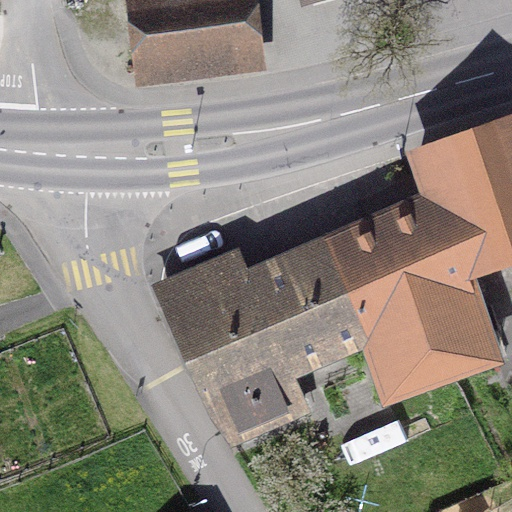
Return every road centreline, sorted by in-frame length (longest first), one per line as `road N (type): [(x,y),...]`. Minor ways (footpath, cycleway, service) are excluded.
road 1 (tertiary): [(52,151),(243,138),(511,69)]
road 2 (residential): [(52,151),(162,385),(236,511)]
road 3 (residential): [(19,0),(52,151)]
